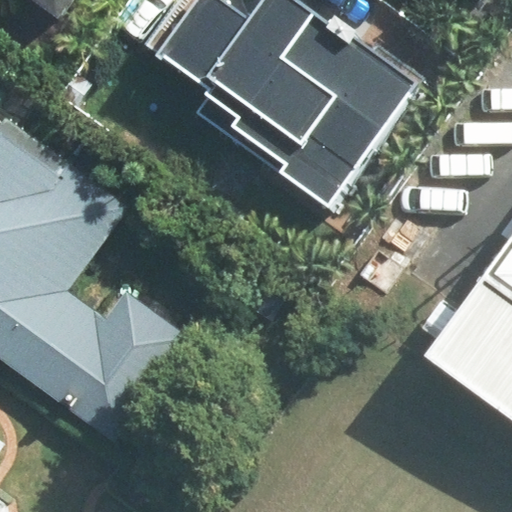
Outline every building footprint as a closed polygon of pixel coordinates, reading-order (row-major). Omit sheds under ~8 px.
[(79,0),(4,0),(31,19),(55,35),(79,0)] [(266,194),(316,228),(403,101),(341,59),(329,76),(288,48),(300,31),(259,3),(238,34),(188,0),(183,0),(139,65),(223,122),(210,141),(272,184),(266,194)] [(495,0),(455,0),(484,18),(495,0)] [(0,371),(111,448),(185,342),(200,320),(171,300),(156,322),(115,293),(99,317),(63,292),(120,210),(0,127),(0,371)] [(511,233),(412,370),(511,443),(511,233)] [(232,265),(216,299),(261,321),(277,287),(232,265)]
